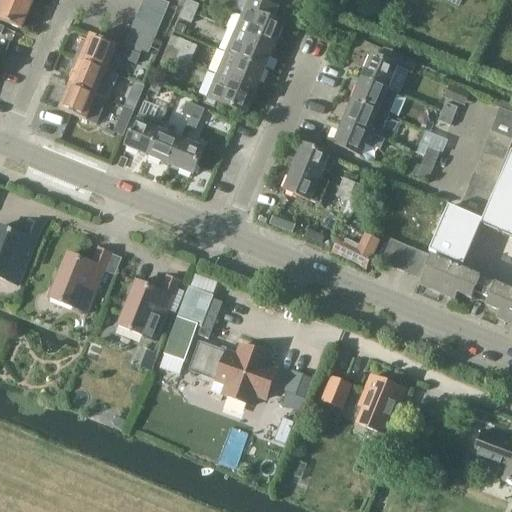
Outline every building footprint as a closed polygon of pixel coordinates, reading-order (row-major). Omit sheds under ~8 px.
[(0,21),(23,31),(34,6),(19,0),(4,0),(0,11),(0,21)] [(164,18),(169,6),(156,0),(145,0),(142,8),(164,18)] [(197,12),(201,2),(195,0),(187,0),(186,5),(185,7),(197,12)] [(277,47),(285,26),(274,21),(279,8),(259,0),(241,0),(240,2),(239,7),(240,12),(242,15),(236,30),(277,47)] [(193,22),(197,12),(185,7),(181,17),(193,22)] [(159,30),(164,18),(142,8),(137,20),(159,30)] [(154,42),(159,30),(137,20),(132,32),(154,42)] [(267,70),(277,47),(236,30),(227,53),(267,70)] [(149,54),(154,42),(132,32),(127,45),(143,51),(149,54)] [(180,39),(173,36),(166,53),(178,58),(191,64),(199,46),(180,38),(180,39)] [(107,73),(118,48),(90,37),(80,61),(107,73)] [(397,68),(401,59),(384,51),(380,61),(371,57),(362,80),(388,91),(397,68)] [(137,65),(140,58),(128,52),(124,60),(137,65)] [(174,68),(178,58),(166,53),(162,62),(169,66),(174,68)] [(258,92),(267,70),(227,53),(218,75),(258,92)] [(97,97),(107,73),(80,61),(70,86),(97,97)] [(162,62),(154,81),(161,84),(169,66),(162,62)] [(248,115),(258,92),(218,75),(208,98),(248,115)] [(379,113),(388,91),(362,80),(353,102),(379,113)] [(153,82),(150,92),(158,95),(162,86),(153,82)] [(87,122),(97,97),(70,86),(59,111),(87,122)] [(139,101),(129,97),(125,109),(134,113),(135,113),(139,101)] [(192,118),(197,106),(188,102),(183,114),(192,118)] [(393,132),(398,121),(379,113),(353,102),(343,124),(369,135),(379,139),(383,129),(393,132)] [(455,118),(458,109),(446,104),(442,112),(455,118)] [(201,122),(206,110),(197,106),(192,118),(201,122)] [(511,127),(511,114),(501,110),(497,121),(511,127)] [(451,126),(455,118),(442,112),(439,121),(451,126)] [(192,118),(188,128),(197,132),(201,122),(192,118)] [(511,139),(511,127),(497,121),(492,132),(511,139)] [(149,157),(159,131),(137,122),(126,147),(149,157)] [(360,158),(369,135),(343,124),(334,147),(360,158)] [(171,166),(181,141),(159,131),(149,157),(171,166)] [(509,152),(511,145),(511,139),(492,132),(488,143),(509,152)] [(193,176),(204,150),(181,141),(171,166),(193,176)] [(505,163),(509,152),(488,143),(483,154),(505,163)] [(320,180),(329,158),(304,147),(294,169),(320,180)] [(436,162),(439,153),(427,149),(424,156),(436,162)] [(500,174),(505,163),(483,154),(479,165),(500,174)] [(433,170),(436,162),(424,156),(420,165),(417,164),(414,170),(430,176),(433,170)] [(511,158),(499,191),(511,196),(511,158)] [(496,185),(500,174),(479,165),(474,176),(496,185)] [(320,208),(330,185),(320,180),(294,169),(284,192),(320,208)] [(491,196),(496,185),(474,176),(470,187),(491,196)] [(361,197),(365,188),(344,179),(340,188),(361,197)] [(487,207),(491,196),(470,187),(465,198),(487,207)] [(357,206),(361,197),(340,188),(336,197),(357,206)] [(486,223),(484,228),(484,229),(504,237),(511,217),(511,196),(499,191),(486,223)] [(482,219),(487,207),(465,198),(461,209),(482,219)] [(484,228),(486,223),(452,209),(433,253),(468,268),(484,229),(484,228)] [(0,279),(18,286),(43,227),(30,222),(22,242),(14,238),(16,234),(0,227),(0,279)] [(353,241),(357,233),(347,229),(342,240),(341,240),(334,255),(367,270),(379,244),(368,239),(365,246),(353,241)] [(420,280),(424,273),(430,258),(409,249),(391,242),(382,264),(402,273),(420,280)] [(115,278),(122,261),(111,256),(111,255),(99,250),(91,269),(83,266),(85,262),(68,255),(50,299),(87,314),(104,273),(115,278)] [(438,294),(451,265),(433,257),(420,286),(438,294)] [(456,302),(459,295),(469,273),(451,265),(438,294),(456,302)] [(490,282),(474,275),(469,273),(459,295),(473,301),(476,293),(484,296),(490,282)] [(164,322),(180,283),(168,278),(160,297),(152,294),(154,290),(137,283),(119,327),(145,338),(153,317),(164,322)] [(501,313),(510,291),(490,282),(484,296),(491,300),(488,307),(501,313)] [(202,328),(213,297),(190,288),(178,319),(165,356),(156,382),(166,386),(171,372),(165,370),(170,358),(184,364),(198,327),(202,328)] [(511,326),(511,292),(510,291),(501,313),(498,320),(511,326)] [(208,341),(222,305),(213,301),(202,329),(198,328),(195,336),(208,341)] [(238,358),(200,344),(189,372),(215,382),(211,393),(251,408),(255,396),(267,400),(277,372),(276,372),(266,368),(268,361),(259,357),(242,346),(238,358)] [(312,381),(292,374),(284,393),(305,400),(312,381)] [(397,423),(410,392),(373,377),(361,409),(364,410),(357,426),(385,438),(392,421),(397,423)] [(344,413),(355,388),(333,379),(322,404),(344,413)] [(286,446),(292,430),(280,426),(275,442),(286,446)] [(511,443),(482,432),(473,457),(503,468),(498,481),(511,486),(511,443)] [(380,469),(390,447),(376,441),(367,464),(380,469)] [(402,467),(408,452),(396,447),(389,461),(402,467)]
